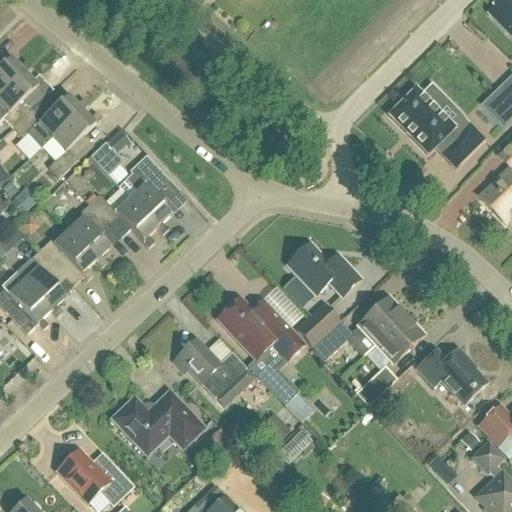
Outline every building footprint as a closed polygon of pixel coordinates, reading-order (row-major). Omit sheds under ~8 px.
[(299,0),(290,12),(310,28),(307,31),(327,48),(358,9),(347,0),(299,0)] [(511,0),(508,0),(489,19),(511,42),(511,0)] [(0,99),(24,77),(25,77),(30,72),(25,66),(24,67),(18,73),(10,64),(11,63),(11,62),(5,67),(0,61),(0,99)] [(23,78),(25,77),(24,77),(0,99),(0,125),(2,124),(12,134),(31,116),(22,106),(43,86),(38,80),(37,81),(31,87),(23,78)] [(511,83),(493,102),(511,122),(511,83)] [(416,95),(415,93),(414,95),(390,119),(389,119),(388,120),(389,122),(390,121),(426,158),(427,160),(428,159),(428,158),(434,152),(442,160),(443,162),(443,161),(454,173),(456,175),(457,173),(483,146),(484,147),(485,145),(484,144),(483,144),(472,133),(471,131),(470,133),(462,141),(436,115),(445,106),(431,91),(421,101),(416,95)] [(82,115),(88,110),(82,104),(81,105),(82,105),(75,111),(68,102),(69,101),(68,100),(56,111),(47,101),(31,116),(12,134),(21,144),(26,140),(39,154),(51,143),(82,115)] [(81,116),(82,115),(51,143),(51,144),(52,143),(64,156),(63,157),(64,158),(48,173),(57,183),(77,165),(68,154),(101,124),(95,118),(95,119),(89,125),(81,116)] [(107,149),(115,158),(128,146),(120,137),(107,149)] [(104,148),(90,161),(108,180),(122,167),(104,148)] [(0,184),(6,179),(0,171),(0,170),(15,158),(12,154),(5,160),(0,155),(0,184)] [(511,154),(501,164),(511,176),(481,205),(504,230),(507,227),(511,232),(511,154)] [(157,234),(156,235),(161,240),(167,235),(166,234),(160,228),(169,220),(170,221),(171,221),(163,212),(179,197),(146,161),(130,177),(132,179),(118,192),(128,203),(157,234)] [(9,187),(2,193),(10,202),(18,195),(9,187)] [(22,195),(10,207),(22,220),(34,208),(22,195)] [(157,234),(128,203),(127,203),(128,205),(115,217),(114,216),(113,216),(98,200),(88,210),(106,230),(117,220),(147,253),(153,248),(152,247),(146,241),(155,233),(156,235),(157,234)] [(113,237),(106,230),(88,210),(78,220),(80,222),(80,223),(81,224),(68,237),(67,235),(66,236),(96,266),(95,267),(100,273),(106,268),(105,267),(99,261),(108,253),(109,254),(110,253),(103,246),(113,237)] [(94,266),(95,267),(96,266),(66,236),(67,237),(54,250),(53,249),(52,249),(49,246),(39,256),(73,292),(83,283),(86,286),(92,281),(91,280),(85,274),(94,266)] [(328,269),(309,249),(286,271),(315,301),(328,289),(341,303),(359,285),(337,261),(328,269)] [(63,301),(73,292),(39,256),(29,265),(14,278),(22,286),(51,316),(50,317),(55,323),(61,318),(60,317),(54,311),(63,303),(64,304),(65,303),(63,301)] [(49,316),(50,317),(51,316),(22,286),(21,286),(22,287),(9,299),(8,298),(7,299),(4,295),(3,294),(3,295),(0,297),(0,311),(11,324),(24,338),(35,329),(41,336),(47,331),(46,330),(40,324),(49,316)] [(304,350),(277,322),(262,306),(251,316),(239,303),(216,325),(254,366),(271,350),(286,367),(304,350)] [(375,350),(405,322),(387,303),(357,331),(375,350)] [(312,355),(340,329),(322,309),(294,335),(312,355)] [(405,322),(375,350),(392,369),(423,341),(405,322)] [(340,329),(312,355),(322,366),(351,341),(340,329)] [(220,370),(196,344),(173,366),(183,378),(187,374),(214,403),(228,390),(237,399),(254,382),(232,359),(220,370)] [(470,368),(458,355),(446,366),(436,356),(417,374),(433,391),(439,385),(462,411),(486,389),(468,370),(470,368)] [(366,411),(395,385),(383,371),(353,398),(366,411)] [(203,433),(168,397),(152,413),(142,413),(133,403),(111,424),(132,446),(136,442),(150,457),(168,440),(181,454),(203,433)] [(511,425),(498,411),(478,431),(498,451),(510,440),(511,442),(511,425)] [(273,420),(265,428),(280,443),(288,436),(273,420)] [(278,475),(308,445),(297,433),(266,463),(278,475)] [(220,435),(207,448),(215,456),(229,444),(220,435)] [(501,477),(496,472),(503,464),(487,448),(471,464),(487,480),(488,479),(494,484),(475,503),(483,511),(511,511),(511,488),(502,477),(501,477)] [(103,481),(79,455),(56,477),(86,509),(101,495),(114,509),(132,492),(113,472),(103,481)] [(235,511),(224,500),(211,511),(235,511)] [(408,511),(399,501),(387,511),(408,511)]
